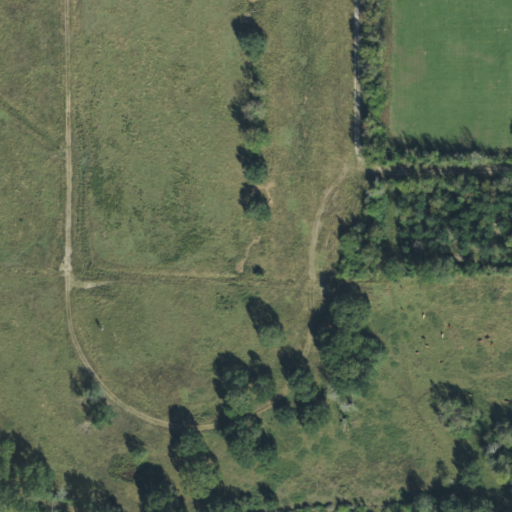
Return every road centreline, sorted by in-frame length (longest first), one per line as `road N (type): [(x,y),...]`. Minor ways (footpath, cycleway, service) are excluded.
road 1 (residential): [(0,271),(365,266)]
road 2 (residential): [(359,0),(365,266)]
road 3 (residential): [(511,176),(361,180)]
road 4 (residential): [(365,266),(511,261)]
